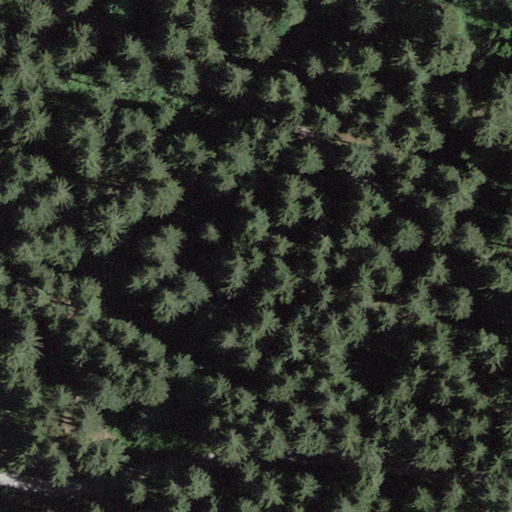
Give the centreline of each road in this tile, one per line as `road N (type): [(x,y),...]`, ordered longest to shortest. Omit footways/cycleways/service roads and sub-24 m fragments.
road 1 (track): [(511,319),(297,132),(185,64),(46,0)]
road 2 (track): [(0,482),(77,487),(195,460),(281,452),(511,486)]
